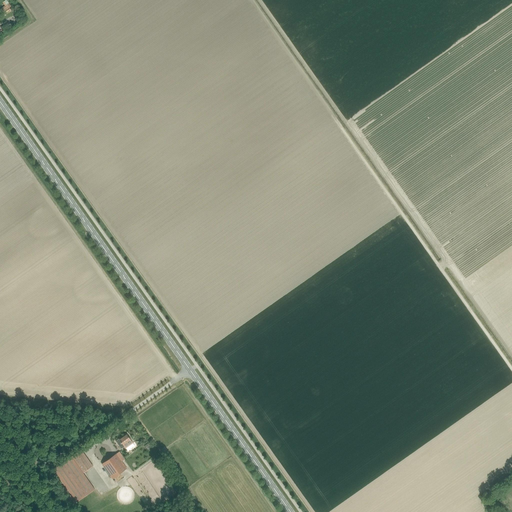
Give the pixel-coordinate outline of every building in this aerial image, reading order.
[(9,22),(1,28),(4,32),(12,26),(9,22)] [(134,446),(133,443),(127,434),(120,439),(119,438),(116,441),(121,449),(124,447),(127,451),(134,446)] [(81,450),(54,469),(77,502),(95,489),(83,473),(93,466),(81,450)] [(126,469),(121,461),(125,459),(119,452),(102,464),(112,479),(126,469)] [(101,469),(107,478),(110,476),(104,467),(101,469)]
